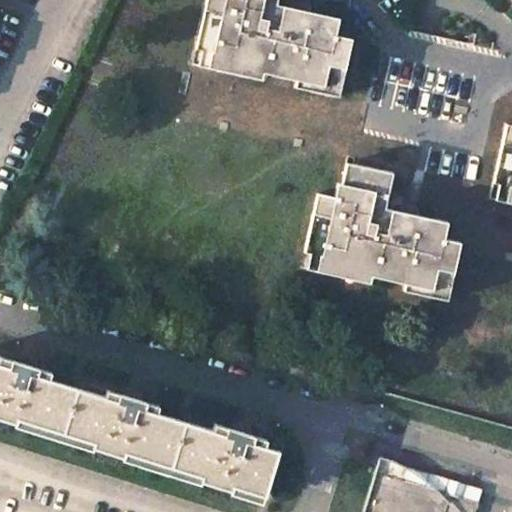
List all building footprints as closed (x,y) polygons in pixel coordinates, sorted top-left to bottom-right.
[(277,0),(204,0),(193,44),(211,49),(207,66),(229,72),(232,62),(260,70),(295,79),(319,86),(317,95),(334,99),(336,100),(350,41),(337,37),(342,19),(304,10),(303,12),(308,12),(308,15),(313,16),(309,31),(282,24),(286,11),(290,12),(292,7),(277,3),(277,0)] [(298,8),(292,7),(290,12),(286,11),(282,24),(309,31),(313,16),(308,15),(308,12),(303,12),(304,10),(298,8)] [(211,49),(193,44),(189,62),(207,66),(211,49)] [(260,70),(232,62),(229,72),(257,80),(260,70)] [(319,86),(295,79),(293,88),(317,95),(319,86)] [(511,129),(506,128),(492,185),(505,189),(502,202),(511,205),(511,129)] [(392,173),(347,160),(341,181),(346,183),(342,196),(333,193),(312,186),(297,245),(312,249),(308,264),(334,271),(336,263),(365,271),(396,279),(423,286),(421,295),(440,301),(456,240),(440,235),(444,220),(404,210),(403,214),(410,216),(407,229),(382,223),(385,210),(393,212),(394,207),(383,204),(392,173)] [(341,181),(337,180),(333,193),(342,196),(346,183),(341,181)] [(505,189),(492,185),(489,199),(502,202),(505,189)] [(400,209),(394,207),(393,212),(385,210),(382,223),(407,229),(410,216),(403,214),(404,210),(400,209)] [(312,249),(297,245),(293,260),(308,264),(312,249)] [(365,271),(336,263),(334,271),(362,279),(365,271)] [(423,286),(396,279),(393,287),(421,295),(423,286)] [(0,411),(14,416),(15,411),(92,435),(91,440),(122,451),(124,445),(200,469),(198,474),(228,484),(230,478),(266,490),(280,445),(264,440),(265,435),(214,418),(212,424),(155,406),(156,401),(105,384),(103,390),(48,372),(50,367),(0,350),(0,411)] [(377,473),(364,511),(474,511),(476,505),(377,473)]
